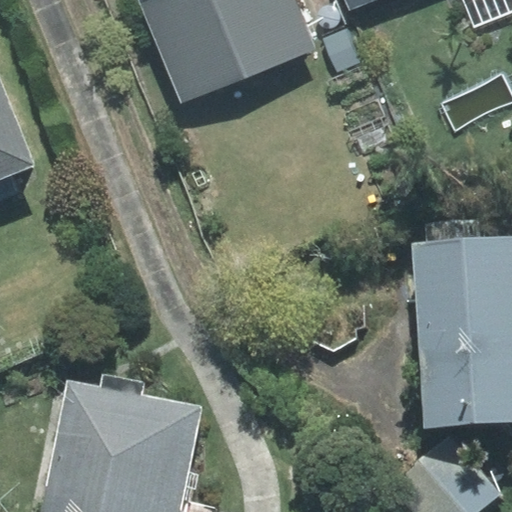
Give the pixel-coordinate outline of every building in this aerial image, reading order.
[(145,0),(183,97),(310,48),(291,0),(145,0)] [(511,0),(345,0),(349,11),(376,0),(460,0),(472,30),(511,14),(511,0)] [(0,176),(31,164),(0,87),(0,176)] [(511,243),(416,249),(427,426),(511,420),(511,243)] [(46,486),(177,511),(179,511),(200,408),(67,381),(46,486)] [(451,440),(393,491),(412,511),(481,511),(501,495),(451,440)] [(40,511),(177,511),(46,486),(40,511)]
